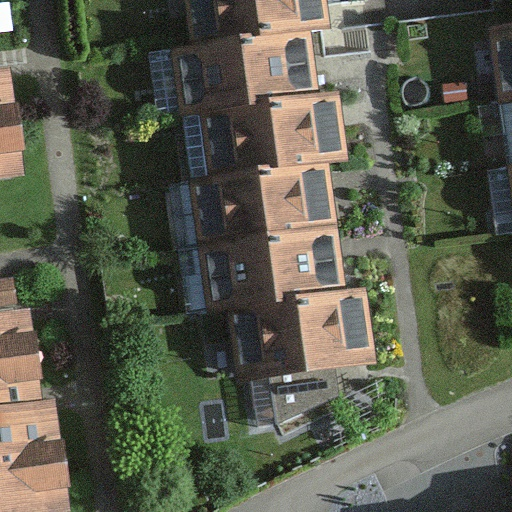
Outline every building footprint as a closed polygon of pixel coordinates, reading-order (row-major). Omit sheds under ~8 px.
[(195,0),(202,54),(306,41),(323,38),(317,0),(195,0)] [(506,108),(511,106),(511,35),(497,38),(506,108)] [(190,122),(206,120),(314,106),(306,41),(202,54),(181,57),(190,122)] [(0,174),(23,173),(14,72),(0,73),(0,174)] [(206,120),(214,185),(323,171),(345,168),(337,103),(314,106),(206,120)] [(196,188),(204,249),(331,233),(323,171),(214,185),(196,188)] [(213,319),(237,316),(340,303),(331,233),(204,249),(213,319)] [(362,300),(340,303),(237,316),(246,381),(371,365),(362,300)] [(28,393),(22,319),(0,320),(0,511),(23,511),(69,508),(60,408),(30,411),(28,393)]
